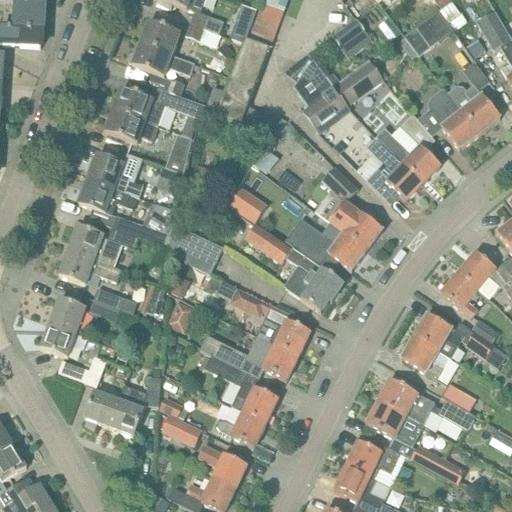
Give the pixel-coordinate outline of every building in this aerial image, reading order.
[(206,0),(154,0),(155,1),(158,2),(156,6),(171,12),(173,7),(188,13),(190,8),(194,10),(203,11),(206,0)] [(264,0),(262,5),(283,13),(284,13),(289,0),(264,0)] [(455,2),(453,0),(438,0),(435,2),(442,12),(455,2)] [(438,15),(453,34),(467,24),(453,4),(438,15)] [(16,5),(14,31),(42,33),(44,6),(16,5)] [(269,51),(283,13),(262,5),(248,43),(269,51)] [(511,91),(511,43),(494,14),(475,25),(492,53),(500,48),(502,50),(500,51),(510,67),(501,72),(511,91)] [(195,15),(190,26),(219,37),(223,25),(195,15)] [(438,15),(416,31),(431,50),(453,34),(438,15)] [(332,40),(340,51),(348,62),(372,44),(356,22),(351,26),(332,40)] [(140,46),(172,59),(180,37),(148,25),(140,46)] [(219,37),(190,26),(185,40),(215,51),(220,38),(219,38),(219,37)] [(232,28),(227,40),(242,46),(247,33),(232,28)] [(41,51),(42,33),(14,31),(0,29),(0,48),(21,49),(41,51)] [(431,50),(416,31),(405,39),(419,59),(431,50)] [(418,59),(405,41),(399,45),(413,63),(418,59)] [(269,51),(248,43),(246,42),(217,120),(240,129),(269,51)] [(478,42),(467,50),(474,61),(485,54),(478,42)] [(172,59),(140,46),(132,69),(164,81),(168,71),(190,80),(194,67),(172,59)] [(233,57),(224,46),(217,51),(227,62),(233,57)] [(297,86),(293,91),(309,111),(302,116),(316,135),(319,138),(351,115),(348,111),(334,92),(312,63),(297,86)] [(334,92),(348,111),(384,84),(369,65),(334,91),(334,92)] [(169,82),(165,94),(180,100),(185,87),(169,82)] [(456,88),(446,96),(450,100),(451,100),(480,136),(500,121),(482,97),(481,97),(478,94),(473,88),(466,94),(463,89),(456,88)] [(121,91),(113,114),(158,131),(166,109),(160,107),(153,105),(153,103),(139,98),(140,94),(126,89),(124,93),(121,91)] [(450,100),(446,96),(444,93),(431,102),(428,105),(428,111),(430,113),(418,122),(413,117),(412,117),(431,140),(442,131),(447,137),(459,153),(480,136),(451,100),(450,100)] [(180,100),(165,94),(160,107),(166,109),(176,112),(176,113),(186,116),(190,104),(180,100)] [(158,131),(113,114),(105,136),(108,137),(107,141),(122,147),(124,143),(137,148),(140,141),(153,145),(158,131)] [(434,143),(431,140),(412,117),(399,131),(421,150),(423,152),(434,143)] [(188,119),(185,128),(195,131),(198,122),(188,119)] [(384,133),(377,141),(382,146),(424,186),(440,169),(426,155),(423,152),(421,150),(413,158),(412,159),(401,149),(391,139),(389,138),(384,133)] [(177,138),(169,160),(186,166),(192,143),(177,138)] [(424,186),(382,146),(377,141),(366,151),(372,156),(356,173),(366,184),(391,209),(400,199),(406,204),(424,186)] [(135,186),(144,163),(128,157),(124,168),(97,158),(88,183),(114,193),(139,201),(143,189),(135,186)] [(193,167),(189,187),(206,191),(210,171),(193,167)] [(183,178),(163,171),(156,190),(177,197),(183,178)] [(321,184),(346,206),(347,206),(358,193),(335,171),(321,184)] [(114,193),(88,183),(79,207),(106,217),(110,205),(126,211),(130,199),(114,193)] [(267,207),(241,190),(230,207),(256,223),(267,207)] [(359,216),(347,206),(346,206),(330,226),(331,227),(367,254),(383,233),(367,221),(359,215),(359,216)] [(157,247),(171,252),(174,227),(176,214),(156,207),(143,229),(116,219),(112,231),(138,240),(157,247)] [(351,274),(367,254),(331,227),(323,237),(300,221),(284,244),(292,250),(291,251),(320,270),(329,257),(335,262),(351,274)] [(511,224),(496,236),(511,256),(511,224)] [(174,227),(171,252),(170,259),(210,278),(223,251),(174,227)] [(320,270),(291,251),(290,253),(254,229),(245,243),(282,268),(286,261),(297,268),(283,289),(287,291),(286,292),(321,316),(329,303),(331,304),(344,286),(320,270)] [(138,240),(112,231),(107,242),(103,241),(103,240),(77,230),(68,254),(114,271),(122,248),(134,252),(138,240)] [(114,271),(68,254),(59,279),(86,288),(90,276),(117,286),(121,274),(114,271)] [(459,276),(479,293),(489,302),(499,290),(500,291),(506,286),(496,272),(476,255),(459,276)] [(468,305),(479,293),(459,276),(441,297),(461,314),(471,322),(478,313),(468,305)] [(178,278),(171,296),(183,301),(190,284),(178,278)] [(256,339),(298,360),(310,335),(292,326),(275,318),(278,312),(238,292),(222,285),(217,295),(232,302),(229,307),(260,322),(263,316),(266,317),(256,339)] [(154,290),(145,314),(158,319),(164,303),(162,302),(165,294),(154,290)] [(93,304),(120,314),(133,318),(137,307),(124,302),(124,301),(98,291),(93,304)] [(49,327),(76,337),(85,312),(59,302),(49,327)] [(120,314),(93,304),(89,315),(116,325),(120,314)] [(186,334),(193,313),(176,306),(168,328),(186,334)] [(492,347),(472,332),(471,333),(461,326),(454,334),(452,333),(452,332),(444,327),(427,317),(414,339),(439,354),(449,360),(459,344),(467,348),(466,349),(485,363),(495,350),(492,347)] [(472,332),(492,347),(499,337),(479,323),(472,332)] [(76,337),(49,327),(41,351),(67,361),(72,349),(83,353),(87,342),(76,337)] [(298,360),(256,339),(246,359),(254,362),(251,367),(269,375),(287,384),(298,360)] [(439,354),(414,339),(400,362),(417,372),(436,383),(443,372),(449,360),(439,354)] [(207,340),(201,353),(239,371),(245,358),(207,340)] [(204,373),(237,389),(244,375),(238,372),(239,371),(201,353),(200,354),(211,359),(204,373)] [(93,359),(88,373),(83,385),(96,390),(105,364),(93,359)] [(83,385),(88,373),(63,364),(58,376),(83,385)] [(119,404),(109,431),(133,440),(140,421),(146,403),(146,410),(159,411),(161,382),(159,382),(160,372),(151,371),(150,382),(148,381),(147,398),(124,390),(119,404)] [(390,383),(378,405),(423,428),(434,408),(417,399),(417,397),(390,383)] [(231,409),(266,427),(278,402),(242,385),(231,409)] [(446,403),(469,415),(476,402),(449,387),(441,400),(446,403)] [(109,431),(119,404),(94,395),(91,403),(85,422),(109,431)] [(165,400),(159,413),(177,421),(183,409),(165,400)] [(475,419),(469,415),(446,403),(438,418),(467,435),(475,419)] [(412,449),(423,428),(378,405),(366,427),(393,442),(389,451),(407,460),(413,464),(436,476),(459,489),(461,484),(449,477),(454,468),(443,462),(417,449),(415,451),(412,449)] [(266,427),(231,409),(223,425),(220,425),(217,430),(219,434),(254,451),(266,427)] [(195,449),(201,434),(169,419),(162,434),(195,449)] [(0,455),(13,448),(0,427),(0,455)] [(358,444),(346,469),(375,484),(391,491),(395,481),(407,460),(389,451),(385,449),(382,456),(358,444)] [(217,472),(212,482),(235,493),(247,469),(229,460),(204,447),(197,462),(217,472)] [(13,448),(0,455),(0,482),(2,486),(27,470),(13,448)] [(353,511),(392,511),(383,507),(391,491),(375,484),(346,469),(334,494),(357,505),(353,511)] [(213,511),(225,511),(235,493),(212,482),(206,496),(191,488),(186,498),(204,507),(213,511)] [(0,510),(1,511),(49,511),(53,510),(40,488),(31,494),(25,484),(0,499),(0,510)] [(173,491),(168,502),(178,508),(184,497),(173,491)] [(164,511),(168,505),(157,499),(150,511),(164,511)]
